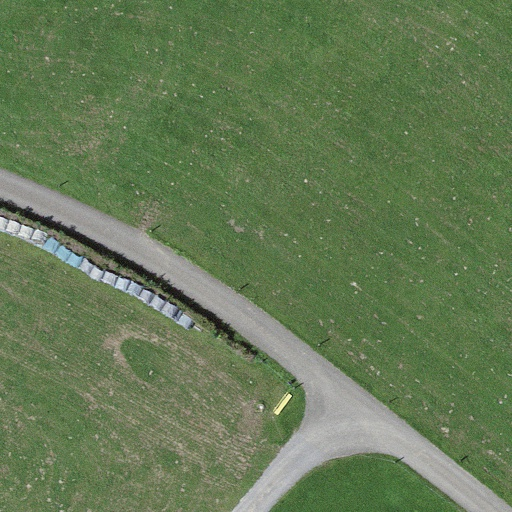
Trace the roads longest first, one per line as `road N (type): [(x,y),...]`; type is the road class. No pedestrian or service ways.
road 1 (unclassified): [(490,511),(233,308),(0,183)]
road 2 (track): [(355,403),(255,511)]
